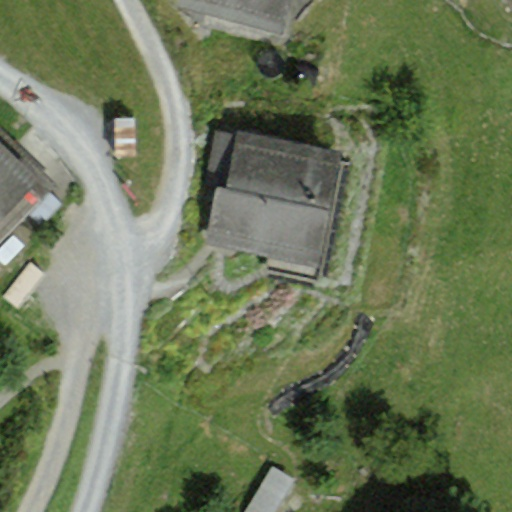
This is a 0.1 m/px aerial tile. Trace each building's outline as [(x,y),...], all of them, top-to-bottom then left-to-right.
[(206,0),(236,8),(271,17),(275,0),(206,0)] [(232,22),(281,34),(289,0),(275,0),(271,17),(236,8),(232,22)] [(0,224),(46,179),(0,133),(0,224)] [(247,237),(309,250),(321,194),(311,192),(319,157),(221,136),(213,171),(238,176),(235,188),(219,184),(212,219),(229,222),(226,233),(247,237)] [(265,265),(318,276),(342,162),(319,157),(311,192),(321,194),(309,250),(247,237),(244,248),(268,253),(265,265)] [(219,184),(235,188),(238,176),(213,171),(211,183),(219,184)] [(210,229),(226,233),(229,222),(212,219),(210,229)] [(0,295),(12,304),(39,269),(27,260),(0,295)]
